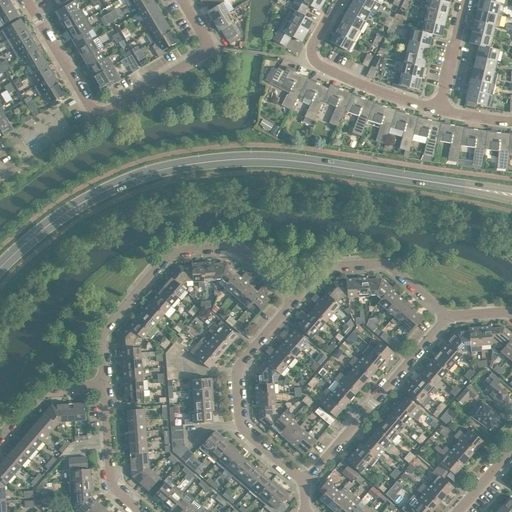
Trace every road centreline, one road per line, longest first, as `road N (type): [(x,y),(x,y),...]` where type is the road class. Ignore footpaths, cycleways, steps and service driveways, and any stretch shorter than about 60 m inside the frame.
road 1 (secondary): [(0,270),(90,198),(186,164),(249,156),(482,189)]
road 2 (residential): [(26,0),(96,112),(198,56),(202,36),(181,0)]
road 3 (unclassified): [(103,384),(101,332),(175,252),(233,248),(294,299)]
road 4 (unclassified): [(303,482),(242,428),(234,374),(294,299)]
road 5 (unclassified): [(303,482),(446,315)]
road 6 (residential): [(441,107),(393,96),(312,60),(311,42),(335,0)]
road 7 (unclassified): [(294,299),(327,267),(379,263),(446,315)]
road 8 (unclassified): [(140,511),(109,480),(103,384)]
road 9 (residential): [(0,436),(38,391),(103,384)]
